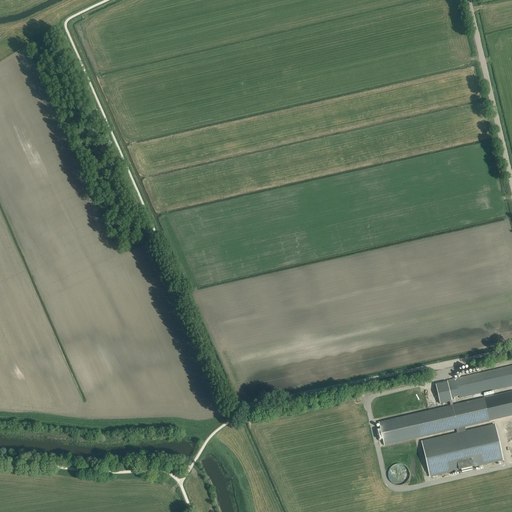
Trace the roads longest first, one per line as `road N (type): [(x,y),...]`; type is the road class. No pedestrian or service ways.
road 1 (unclassified): [(233,411),(511,348)]
road 2 (unclassified): [(511,190),(467,0)]
